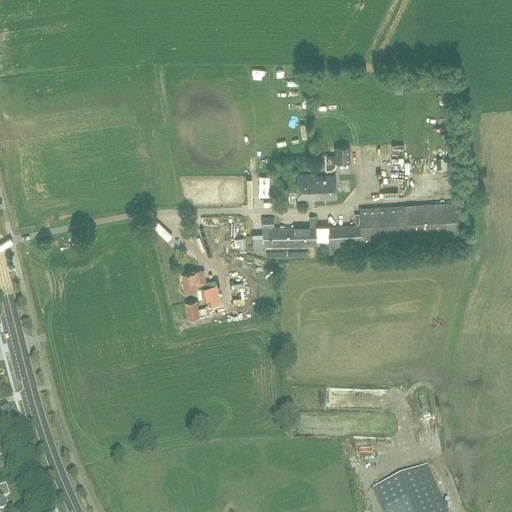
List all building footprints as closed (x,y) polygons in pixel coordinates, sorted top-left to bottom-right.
[(325,156),(325,160),(325,171),(331,171),(335,167),(335,166),(335,163),(349,163),(349,146),(334,147),(334,150),(334,155),(325,156)] [(316,180),(316,176),(315,176),(315,175),(297,176),(297,201),(313,201),(313,199),(315,199),(315,180),(316,180)] [(315,180),(315,199),(336,199),(335,176),(316,176),(316,180),(315,180)] [(316,227),(316,246),(317,246),(329,246),(329,254),(362,252),(361,243),(447,237),(458,237),(461,236),(459,203),(444,203),(432,204),(359,209),(359,215),(355,215),(355,225),(328,227),(327,227),(316,227)] [(316,246),(316,227),(274,228),(273,218),(261,218),(261,228),(262,228),(262,233),(253,234),(253,252),(263,251),(263,247),(316,246)] [(203,270),(182,274),(184,290),(196,288),(196,289),(201,289),(203,300),(208,299),(209,305),(205,306),(206,308),(198,309),(197,302),(185,304),(187,319),(199,317),(199,315),(215,313),(214,305),(219,305),(217,293),(216,285),(209,286),(209,283),(205,283),(205,282),(203,270)] [(0,420),(10,416),(5,403),(0,405),(0,420)] [(447,511),(427,465),(373,488),(383,511),(447,511)] [(0,507),(4,506),(1,498),(9,495),(5,484),(0,485),(0,507)]
